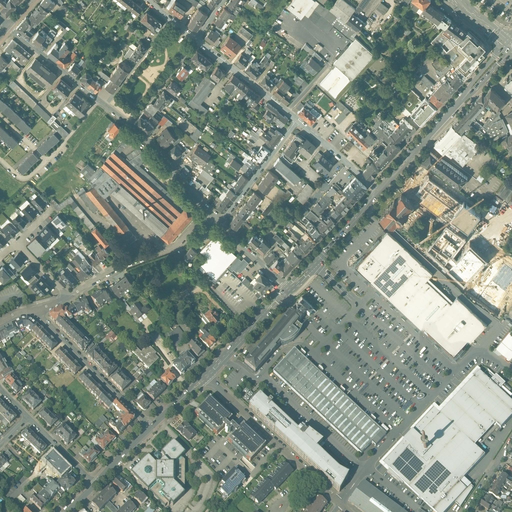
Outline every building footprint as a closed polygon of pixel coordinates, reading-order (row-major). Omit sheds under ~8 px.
[(0,0),(0,5),(1,4),(3,6),(0,9),(6,16),(11,11),(8,8),(5,5),(2,2),(3,0),(0,0)] [(16,6),(10,0),(8,0),(6,3),(5,5),(8,8),(11,11),(16,6)] [(55,3),(51,0),(43,0),(40,4),(49,12),(54,6),(53,5),(55,3)] [(136,4),(132,0),(127,7),(131,10),(136,4)] [(218,2),(215,0),(207,0),(209,1),(207,5),(213,9),(218,2)] [(239,4),(233,0),(229,0),(227,4),(229,6),(235,10),(236,8),(239,10),(241,7),(238,5),(239,4)] [(313,0),(293,0),(287,7),(300,18),(304,13),(310,6),(314,1),(313,0)] [(330,9),(325,6),(325,7),(316,0),(314,0),(314,1),(310,6),(333,25),(334,26),(349,38),(353,33),(355,35),(358,32),(345,22),(330,9)] [(355,9),(343,0),(336,0),(330,9),(345,22),(352,13),(355,9)] [(362,0),(355,9),(352,13),(356,16),(368,0),(362,0)] [(413,0),(414,0),(411,4),(421,12),(424,8),(428,2),(428,3),(430,0),(413,0)] [(186,8),(174,1),(173,3),(169,10),(180,17),(186,8)] [(388,8),(381,2),(376,8),(384,14),(388,8)] [(428,3),(428,2),(424,8),(420,13),(429,19),(430,17),(438,23),(444,14),(428,3)] [(203,5),(199,3),(196,7),(198,8),(206,14),(209,10),(203,5)] [(49,12),(40,4),(39,5),(37,7),(33,13),(40,19),(44,14),(46,15),(49,12)] [(142,8),(136,4),(131,10),(137,14),(142,8)] [(239,10),(236,8),(235,10),(229,6),(228,8),(233,12),(236,14),(239,10)] [(333,25),(310,6),(304,13),(327,33),(333,25)] [(198,8),(187,24),(196,30),(207,14),(206,14),(198,8)] [(231,12),(224,8),(219,15),(226,20),(228,17),(231,12)] [(146,12),(144,14),(143,13),(141,15),(143,16),(140,20),(147,26),(154,17),(149,14),(150,13),(148,11),(146,12)] [(233,13),(231,12),(228,17),(233,20),(236,16),(233,13)] [(40,19),(33,13),(32,13),(30,15),(30,16),(37,22),(40,19)] [(356,16),(352,13),(345,22),(358,32),(365,23),(356,16)] [(448,17),(444,14),(438,23),(433,29),(436,32),(440,27),(439,26),(440,25),(441,25),(445,27),(451,19),(448,17)] [(226,20),(219,15),(214,23),(215,23),(217,24),(221,27),(223,29),(224,28),(227,24),(227,23),(224,22),(226,20)] [(28,17),(26,17),(23,20),(30,26),(32,24),(34,25),(37,22),(30,16),(28,17)] [(158,21),(154,17),(147,26),(152,29),(152,30),(154,32),(157,28),(158,28),(159,26),(159,25),(160,25),(161,24),(161,22),(159,21),(158,21)] [(369,18),(364,24),(368,27),(373,22),(369,18)] [(457,24),(451,19),(445,27),(442,30),(450,36),(453,34),(459,26),(459,25),(457,23),(457,24)] [(30,26),(23,20),(17,27),(17,29),(29,38),(33,33),(28,29),(30,26)] [(66,26),(59,20),(56,23),(64,29),(65,27),(66,26)] [(459,26),(453,34),(450,36),(444,42),(450,49),(457,43),(459,41),(460,39),(461,39),(467,31),(459,25),(459,26)] [(253,35),(242,27),(238,31),(249,40),(249,39),(253,35)] [(42,29),(39,33),(38,32),(33,38),(34,39),(32,41),(38,45),(47,33),(45,32),(44,34),(43,33),(44,31),(42,29)] [(211,29),(205,37),(211,43),(215,38),(218,35),(217,35),(214,33),(214,32),(211,29)] [(442,30),(431,42),(436,47),(438,49),(444,42),(450,36),(442,30)] [(485,47),(468,31),(467,31),(461,39),(460,39),(459,41),(463,45),(469,51),(467,53),(468,54),(455,68),(464,78),(469,73),(479,63),(477,62),(485,53),(482,51),(485,47)] [(142,33),(141,32),(137,37),(142,41),(146,36),(142,33)] [(47,33),(38,45),(42,49),(52,37),(49,35),(47,33)] [(353,41),(334,63),(336,65),(320,83),(334,97),(351,78),(352,79),(374,55),(354,36),(355,35),(353,33),(349,38),(353,41)] [(229,36),(220,47),(231,56),(240,45),(229,36)] [(17,43),(12,40),(5,49),(7,51),(10,53),(10,52),(11,52),(13,50),(12,49),(17,43)] [(459,41),(457,43),(450,49),(443,55),(447,59),(463,45),(459,41)] [(55,43),(47,53),(56,60),(66,47),(68,45),(65,42),(59,49),(60,50),(59,51),(55,48),(58,45),(55,43)] [(24,49),(17,43),(12,49),(13,50),(11,52),(15,55),(16,53),(19,55),(24,49)] [(146,48),(140,43),(135,50),(141,55),(146,48)] [(66,47),(56,60),(60,63),(66,57),(64,55),(69,49),(66,47)] [(31,55),(24,49),(19,55),(22,57),(19,61),(23,64),(31,55)] [(130,49),(124,56),(128,59),(133,51),(130,49)] [(135,50),(134,50),(133,51),(128,59),(131,61),(132,60),(135,63),(141,55),(135,50)] [(201,51),(199,50),(197,51),(197,50),(191,57),(194,60),(193,62),(195,63),(197,62),(198,63),(204,56),(200,53),(201,51)] [(66,57),(60,63),(64,67),(70,60),(72,62),(77,55),(73,52),(68,59),(66,57)] [(322,58),(315,52),(312,55),(319,62),(322,58)] [(116,56),(111,53),(108,58),(112,61),(116,56)] [(249,59),(241,53),(234,61),(242,68),(249,59)] [(10,58),(8,56),(5,60),(8,62),(11,65),(14,61),(10,58)] [(208,59),(204,56),(198,63),(200,64),(198,66),(201,68),(202,67),(205,69),(211,62),(211,61),(211,60),(209,58),(208,59)] [(258,64),(256,66),(250,74),(256,78),(260,72),(259,71),(268,59),(264,56),(258,64)] [(320,65),(311,57),(304,65),(313,73),(320,65)] [(55,75),(35,59),(26,70),(47,86),(55,75)] [(446,65),(442,64),(437,59),(431,64),(436,70),(436,71),(441,78),(444,74),(453,66),(450,62),(446,65)] [(20,68),(13,62),(11,65),(17,71),(20,68)] [(74,62),(68,70),(75,75),(80,69),(75,66),(76,64),(74,62)] [(253,63),(251,62),(245,70),(250,74),(256,66),(254,64),(255,63),(253,62),(253,63)] [(128,71),(119,64),(109,77),(111,78),(118,83),(128,71)] [(464,78),(455,68),(455,67),(455,68),(453,66),(444,74),(456,87),(464,79),(464,78)] [(183,67),(180,70),(180,69),(178,71),(179,72),(176,75),(182,79),(184,76),(185,77),(186,75),(186,74),(188,71),(183,67)] [(221,70),(217,67),(210,75),(218,81),(225,72),(224,72),(225,71),(222,69),(221,70)] [(109,77),(99,69),(96,74),(99,76),(99,77),(107,82),(111,78),(109,77)] [(91,75),(86,70),(80,77),(81,78),(80,80),(87,85),(93,78),(94,76),(92,74),(91,75)] [(94,76),(93,78),(87,85),(95,91),(100,84),(97,81),(96,80),(99,77),(99,76),(96,74),(95,75),(94,76)] [(456,87),(444,74),(441,78),(439,80),(451,92),(456,87)] [(239,80),(232,75),(224,87),(231,92),(239,80)] [(268,78),(265,75),(260,82),(265,86),(270,80),(268,78)] [(369,75),(365,80),(372,87),(376,82),(369,75)] [(118,83),(111,78),(107,82),(105,86),(113,92),(119,84),(118,83)] [(66,83),(60,79),(52,89),(58,93),(66,83)] [(202,80),(194,91),(197,93),(192,99),(197,103),(199,104),(213,87),(214,88),(216,85),(208,79),(205,83),(202,80)] [(433,83),(429,79),(425,83),(429,87),(433,83)] [(37,103),(13,80),(9,85),(33,108),(36,104),(37,103)] [(244,84),(239,80),(231,92),(234,94),(237,90),(238,91),(244,84)] [(270,80),(265,86),(270,90),(275,83),(272,81),(270,80)] [(283,80),(278,87),(273,93),(280,98),(286,90),(290,85),(289,85),(283,80)] [(451,92),(439,80),(431,89),(434,92),(443,101),(451,92)] [(180,88),(171,81),(166,88),(175,95),(180,88)] [(71,88),(66,83),(58,93),(63,98),(71,88)] [(244,84),(238,91),(240,92),(237,96),(240,99),(243,95),(248,87),(244,84)] [(256,94),(256,93),(249,87),(243,95),(247,98),(251,101),(256,94)] [(505,102),(491,88),(484,95),(482,93),(477,98),(484,105),(486,108),(488,106),(490,108),(493,106),(497,110),(505,102)] [(286,90),(280,98),(286,103),(291,98),(292,97),(291,96),(288,94),(289,92),(286,90)] [(164,91),(158,98),(165,103),(170,97),(164,91)] [(443,101),(434,92),(429,97),(439,106),(443,101)] [(74,93),(66,104),(73,110),(82,99),(81,99),(74,93)] [(256,93),(256,94),(251,101),(249,102),(253,105),(254,105),(254,104),(260,97),(256,93)] [(4,99),(0,96),(0,107),(3,110),(9,103),(8,102),(6,103),(5,101),(4,102),(3,100),(4,99)] [(82,99),(73,110),(80,116),(91,103),(83,97),(81,99),(82,99)] [(174,100),(170,97),(165,103),(167,104),(166,104),(169,107),(174,100)] [(165,103),(158,98),(153,104),(151,102),(149,105),(156,110),(157,108),(158,109),(158,108),(160,110),(163,106),(164,107),(166,104),(167,104),(165,103)] [(477,98),(465,112),(472,118),(473,118),(475,116),(482,107),(484,105),(477,98)] [(197,103),(192,99),(188,104),(193,108),(197,103)] [(184,103),(179,100),(177,102),(185,108),(187,105),(184,103)] [(346,107),(339,100),(335,105),(342,112),(346,107)] [(11,105),(9,103),(3,110),(16,123),(23,116),(21,114),(20,115),(17,112),(18,111),(14,108),(13,109),(10,106),(11,105)] [(277,110),(267,103),(264,107),(267,109),(275,115),(277,112),(276,111),(277,110)] [(407,109),(400,103),(396,106),(403,113),(407,109)] [(427,104),(417,114),(420,116),(425,121),(434,110),(428,105),(427,104)] [(38,105),(34,109),(40,115),(44,111),(38,105)] [(156,110),(149,105),(144,111),(140,116),(143,119),(144,118),(147,121),(151,117),(154,113),(156,110)] [(303,106),(297,113),(298,113),(298,114),(300,116),(301,116),(304,118),(309,111),(308,110),(303,106)] [(351,112),(346,107),(342,112),(347,116),(351,112)] [(482,107),(475,116),(476,117),(479,114),(481,116),(486,111),(482,107)] [(275,115),(267,109),(262,117),(269,122),(272,118),(278,123),(278,124),(281,127),(284,122),(275,115)] [(163,116),(156,110),(154,113),(161,118),(163,116)] [(51,117),(44,111),(40,115),(47,122),(51,117)] [(201,118),(193,111),(191,114),(199,120),(201,118)] [(311,113),(309,111),(304,118),(307,121),(307,122),(309,123),(310,123),(316,116),(311,113)] [(283,116),(277,112),(275,115),(284,122),(287,118),(284,116),(283,116)] [(342,112),(333,122),(337,126),(347,116),(342,112)] [(472,118),(465,112),(459,118),(469,128),(469,127),(473,130),(473,131),(475,129),(471,125),(476,120),(473,118),(472,118)] [(161,118),(154,113),(151,117),(158,122),(161,118)] [(493,113),(482,126),(487,130),(493,122),(495,119),(497,116),(495,114),(493,113)] [(497,116),(495,119),(493,122),(487,130),(497,137),(502,135),(507,133),(499,114),(497,116)] [(53,115),(51,117),(47,122),(50,124),(54,120),(56,117),(53,115)] [(26,122),(25,121),(25,120),(23,119),(25,117),(23,116),(16,123),(19,126),(26,133),(31,127),(30,125),(31,124),(27,121),(26,122)] [(143,119),(140,116),(134,123),(141,129),(147,121),(144,118),(143,119)] [(161,118),(158,122),(162,126),(164,124),(168,119),(163,116),(161,118)] [(269,122),(262,117),(260,120),(269,127),(272,124),(269,122)] [(413,127),(404,119),(403,118),(399,122),(400,123),(399,125),(396,127),(405,135),(413,127)] [(469,128),(459,118),(452,125),(461,133),(461,132),(467,136),(468,136),(473,130),(469,127),(469,128)] [(59,126),(54,120),(50,124),(56,130),(59,126)] [(392,123),(390,121),(389,120),(388,122),(389,123),(388,124),(394,129),(396,127),(392,123)] [(151,124),(147,121),(141,129),(147,134),(154,127),(150,124),(151,124)] [(388,129),(381,122),(373,131),(382,140),(387,145),(392,139),(389,135),(391,133),(390,132),(391,131),(389,128),(388,129)] [(120,128),(114,123),(108,130),(111,132),(109,134),(113,137),(120,128)] [(368,134),(363,129),(361,131),(353,124),(346,132),(364,149),(374,138),(369,133),(368,134)] [(0,136),(0,137),(0,139),(2,141),(3,140),(5,141),(6,141),(7,143),(6,144),(9,147),(11,146),(12,147),(18,142),(11,135),(10,136),(0,125),(0,136)] [(69,133),(60,125),(59,126),(56,130),(65,138),(69,133)] [(443,152),(450,157),(451,155),(463,165),(481,146),(468,136),(467,136),(461,132),(461,133),(452,125),(434,144),(443,152)] [(405,135),(396,127),(394,129),(392,131),(391,131),(390,132),(391,133),(389,135),(392,139),(397,144),(398,143),(405,135)] [(413,127),(405,135),(408,138),(413,133),(416,130),(413,127)] [(175,138),(167,128),(162,132),(163,133),(157,138),(164,147),(175,138)] [(202,132),(197,128),(192,135),(191,134),(189,136),(195,141),(196,141),(202,132)] [(274,131),(270,128),(268,131),(272,134),(271,136),(277,141),(282,135),(282,134),(275,130),(274,131)] [(484,133),(479,129),(478,131),(475,129),(473,131),(481,138),(484,133)] [(260,136),(251,130),(249,133),(252,135),(256,138),(258,140),(260,137),(259,136),(260,136)] [(271,136),(264,131),(263,131),(260,136),(259,136),(260,137),(266,142),(267,142),(271,136)] [(47,138),(37,148),(42,153),(42,154),(52,145),(59,139),(54,133),(47,139),(47,138)] [(195,141),(189,136),(185,133),(180,137),(183,139),(192,147),(195,141)] [(297,135),(296,135),(281,154),(282,156),(291,163),(301,151),(302,152),(303,151),(306,154),(310,150),(311,150),(315,146),(306,138),(304,140),(297,135)] [(405,135),(398,143),(401,146),(403,144),(403,143),(408,138),(405,135)] [(511,136),(511,135),(508,136),(507,135),(502,138),(503,139),(501,140),(504,145),(506,144),(508,148),(511,147),(511,146),(511,136)] [(277,141),(271,136),(267,142),(266,142),(266,143),(272,148),(272,147),(277,141)] [(180,137),(173,143),(175,146),(177,143),(183,139),(180,137)] [(397,144),(392,139),(387,145),(395,152),(401,146),(398,143),(397,144)] [(387,145),(382,140),(380,143),(375,149),(374,149),(373,151),(372,151),(369,154),(382,166),(392,155),(395,152),(387,145)] [(349,141),(343,147),(347,151),(353,145),(349,141)] [(175,146),(168,152),(174,159),(182,153),(178,149),(180,147),(177,143),(175,146)] [(210,156),(197,146),(190,156),(203,165),(207,159),(210,156)] [(262,146),(257,153),(253,150),(251,154),(254,156),(262,162),(269,152),(262,146)] [(182,211),(125,160),(119,154),(114,150),(102,163),(101,162),(98,165),(100,166),(95,171),(88,179),(87,181),(93,187),(86,192),(80,196),(82,199),(93,213),(98,208),(120,234),(128,228),(106,202),(108,200),(105,197),(112,192),(111,192),(119,183),(168,227),(182,211)] [(185,208),(155,181),(139,166),(148,155),(143,151),(142,152),(139,154),(137,155),(135,157),(132,159),(130,160),(129,161),(126,158),(125,160),(182,211),(185,208)] [(38,158),(32,152),(26,158),(32,164),(38,158)] [(252,158),(244,152),(242,154),(248,159),(250,160),(252,158)] [(467,178),(441,159),(440,160),(437,158),(430,152),(421,162),(429,169),(431,166),(460,188),(467,178)] [(327,158),(322,154),(321,154),(317,159),(314,163),(317,166),(321,170),(324,172),(332,163),(329,161),(330,160),(327,158)] [(291,163),(282,156),(280,159),(289,167),(291,163)] [(26,158),(23,161),(17,167),(22,173),(29,167),(29,166),(32,164),(26,158)] [(280,159),(279,158),(274,165),(294,183),(300,177),(289,167),(280,159)] [(215,165),(207,159),(203,165),(201,168),(209,174),(215,165)] [(241,165),(232,159),(232,160),(229,163),(238,170),(241,165)] [(259,166),(253,161),(252,162),(250,160),(248,159),(246,162),(245,162),(246,163),(245,164),(249,167),(255,171),(259,166)] [(184,162),(176,170),(183,176),(187,170),(185,168),(187,165),(184,162)] [(372,162),(370,164),(369,163),(366,166),(367,167),(363,171),(363,172),(370,179),(380,169),(372,162)] [(95,171),(87,164),(80,172),(88,179),(95,171)] [(420,175),(422,172),(423,173),(426,170),(421,165),(416,171),(420,175)] [(249,167),(247,169),(243,166),(241,169),(251,177),(255,171),(249,167)] [(214,178),(203,170),(200,174),(210,182),(214,178)] [(269,171),(258,186),(266,193),(278,177),(269,171)] [(359,180),(351,174),(347,179),(350,181),(343,190),(346,193),(348,194),(350,192),(356,198),(365,188),(365,186),(360,180),(359,180)] [(248,180),(242,175),(237,182),(244,187),(248,180)] [(436,197),(432,203),(445,212),(449,206),(449,205),(454,198),(428,179),(422,187),(436,197)] [(233,187),(232,188),(238,193),(239,193),(244,187),(237,182),(233,187)] [(168,227),(119,183),(111,192),(112,192),(160,235),(168,227)] [(308,183),(296,198),(303,204),(314,189),(308,183)] [(336,183),(332,187),(335,190),(337,191),(341,188),(336,183)] [(233,187),(229,184),(227,187),(229,189),(237,195),(238,193),(232,188),(233,187)] [(179,193),(171,186),(168,191),(175,198),(179,193)] [(211,191),(206,187),(205,189),(201,193),(206,197),(211,191)] [(511,221),(511,193),(502,187),(489,207),(498,213),(495,217),(501,221),(504,217),(511,221)] [(83,188),(74,195),(76,199),(80,196),(86,192),(83,188)] [(237,195),(229,189),(226,193),(234,199),(237,195)] [(280,189),(271,201),(276,205),(281,198),(286,193),(280,189)] [(287,190),(281,198),(285,201),(291,194),(287,190)] [(349,205),(340,196),(341,195),(340,194),(337,191),(335,190),(329,196),(326,193),(323,197),(329,202),(330,201),(336,207),(342,213),(349,205)] [(71,191),(56,202),(59,205),(73,195),(71,191)] [(261,197),(254,192),(250,198),(257,203),(261,197)] [(350,192),(348,194),(346,193),(344,195),(341,193),(340,194),(341,195),(340,196),(349,205),(356,198),(350,192)] [(234,199),(226,193),(225,195),(226,195),(222,201),(229,206),(234,199),(234,200),(234,199)] [(46,200),(39,194),(37,196),(43,202),(46,200)] [(398,198),(395,201),(394,201),(385,210),(386,211),(383,215),(379,219),(393,229),(399,223),(405,217),(405,218),(409,214),(408,213),(414,206),(409,201),(406,198),(402,194),(398,198)] [(73,195),(59,205),(56,202),(53,199),(49,203),(58,211),(69,204),(71,203),(76,199),(74,195),(73,195)] [(222,201),(216,195),(214,197),(219,201),(217,203),(219,204),(222,201)] [(43,202),(37,196),(32,201),(40,209),(44,205),(43,204),(43,202)] [(80,196),(76,199),(71,203),(74,206),(82,199),(80,196)] [(323,197),(317,203),(323,209),(326,206),(329,202),(323,197)] [(257,203),(250,198),(246,203),(252,208),(253,208),(257,203)] [(229,206),(222,201),(219,204),(217,203),(215,206),(224,213),(224,212),(229,206)] [(467,204),(464,202),(463,202),(451,218),(457,223),(457,224),(461,227),(462,226),(468,231),(481,214),(471,207),(471,206),(468,203),(467,204)] [(246,203),(242,208),(248,213),(252,208),(246,203)] [(323,209),(317,203),(314,206),(318,210),(320,212),(322,210),(323,209)] [(33,211),(27,205),(22,210),(30,219),(36,214),(33,211)] [(90,221),(77,206),(75,207),(73,209),(86,224),(90,221)] [(309,212),(303,206),(299,210),(305,216),(309,212)] [(168,227),(160,235),(161,235),(168,242),(194,214),(192,213),(191,213),(186,208),(186,207),(185,208),(182,211),(168,227)] [(333,210),(329,214),(335,220),(342,213),(336,207),(334,209),(333,210)] [(248,213),(242,208),(238,214),(244,218),(244,219),(248,213)] [(268,214),(266,217),(270,220),(276,214),(271,210),(270,212),(268,214)] [(314,214),(310,210),(309,212),(305,216),(313,223),(316,226),(322,220),(319,217),(319,218),(314,214)] [(320,212),(318,210),(314,214),(319,218),(319,217),(322,220),(326,216),(323,214),(320,212)] [(329,214),(326,211),(325,212),(323,214),(326,216),(322,220),(329,226),(335,220),(329,214)] [(238,214),(237,213),(233,219),(240,224),(244,218),(238,214)] [(21,218),(18,214),(18,215),(12,220),(20,228),(26,223),(21,218)] [(65,223),(58,215),(51,221),(55,224),(59,229),(59,228),(65,223)] [(312,223),(304,216),(301,220),(309,227),(312,223)] [(240,224),(233,219),(229,224),(236,229),(240,224)] [(289,220),(281,230),(290,236),(293,232),(290,229),(294,224),(289,220)] [(322,220),(316,226),(318,227),(323,233),(329,226),(322,220)] [(16,228),(10,221),(8,223),(14,230),(16,228)] [(94,226),(90,221),(86,224),(90,229),(94,226)] [(8,223),(2,229),(10,237),(12,236),(15,234),(14,234),(16,232),(14,230),(8,223)] [(316,226),(313,223),(312,223),(309,227),(307,229),(317,239),(323,233),(318,227),(316,226)] [(59,229),(55,224),(52,227),(58,234),(61,231),(59,228),(59,229)] [(56,236),(48,228),(46,225),(39,232),(45,239),(49,242),(56,236)] [(109,243),(95,227),(91,231),(94,235),(97,238),(101,242),(105,247),(109,243)] [(137,238),(128,228),(120,234),(129,245),(137,238)] [(300,237),(311,246),(315,241),(305,231),(300,237)] [(311,246),(300,237),(293,232),(290,236),(297,243),(307,250),(311,246)] [(388,265),(405,248),(388,232),(382,238),(371,249),(381,259),(388,265)] [(444,264),(448,259),(437,251),(447,237),(441,232),(428,249),(444,264)] [(451,256),(463,239),(455,233),(442,249),(451,256)] [(255,236),(253,234),(247,240),(250,242),(252,244),(254,247),(262,238),(260,236),(258,238),(256,236),(255,236)] [(168,242),(161,235),(159,238),(161,240),(160,240),(164,244),(168,242)] [(39,242),(35,237),(28,244),(35,252),(43,245),(39,242)] [(217,238),(214,241),(211,239),(200,252),(207,258),(200,266),(215,280),(219,276),(226,268),(236,256),(217,238)] [(270,244),(262,238),(254,247),(262,253),(270,244)] [(412,238),(408,242),(436,267),(439,263),(412,238)] [(88,245),(83,239),(80,241),(87,250),(91,247),(89,244),(88,245)] [(43,241),(42,240),(39,242),(43,245),(45,248),(44,248),(45,249),(48,247),(48,246),(43,241)] [(290,247),(284,242),(281,245),(291,254),(294,251),(290,247)] [(307,250),(297,243),(294,246),(293,244),(290,247),(294,251),(300,257),(307,250)] [(43,245),(35,252),(37,255),(44,248),(45,248),(43,245)] [(109,253),(103,247),(101,249),(98,245),(95,248),(98,252),(96,253),(102,259),(109,253)] [(485,259),(470,245),(465,251),(466,251),(457,261),(457,262),(455,264),(454,263),(449,268),(464,282),(485,259)] [(184,256),(183,256),(186,258),(189,260),(197,252),(191,247),(184,256)] [(381,259),(364,277),(372,283),(390,301),(424,266),(405,248),(388,265),(381,259)] [(273,249),(263,259),(271,265),(279,257),(276,254),(277,253),(273,249)] [(364,277),(381,259),(371,249),(354,267),(364,277)] [(497,275),(509,255),(499,249),(487,269),(497,275)] [(96,253),(94,250),(92,252),(88,255),(91,258),(90,259),(95,265),(101,259),(102,259),(96,253)] [(300,257),(294,251),(291,254),(287,257),(294,264),(300,257)] [(18,253),(10,261),(16,268),(24,260),(18,253)] [(84,260),(82,261),(79,257),(77,255),(74,257),(76,260),(79,263),(83,268),(85,270),(92,264),(85,257),(83,259),(84,260)] [(241,261),(236,256),(226,268),(231,272),(233,270),(236,272),(237,271),(240,273),(249,263),(243,258),(241,261)] [(285,260),(276,270),(281,275),(284,275),(294,264),(287,257),(285,260)] [(511,279),(511,257),(486,305),(495,310),(511,279)] [(271,265),(276,270),(285,260),(283,259),(280,262),(277,259),(271,265)] [(29,265),(21,273),(28,280),(36,272),(29,265)] [(424,266),(390,301),(399,309),(426,280),(432,274),(424,266)] [(11,275),(3,267),(0,268),(0,279),(3,283),(11,275)] [(89,274),(85,270),(83,268),(81,270),(77,274),(82,280),(89,274)] [(69,272),(66,269),(60,275),(72,287),(78,281),(78,282),(78,281),(70,272),(69,272)] [(274,286),(259,272),(254,277),(258,280),(253,286),(251,284),(251,283),(248,287),(252,291),(255,288),(257,290),(254,292),(260,298),(261,300),(274,286)] [(133,285),(126,275),(119,281),(126,290),(125,289),(128,286),(129,287),(133,285)] [(40,277),(32,285),(41,295),(45,291),(46,293),(51,288),(40,277)] [(64,286),(66,284),(60,278),(58,280),(64,286)] [(251,283),(245,278),(242,281),(248,287),(251,283),(251,284),(251,283)] [(426,280),(399,309),(413,322),(440,293),(433,287),(434,285),(432,284),(431,285),(426,280)] [(111,286),(114,289),(119,296),(123,293),(121,290),(124,288),(126,290),(119,281),(111,286)] [(105,288),(101,291),(100,290),(99,290),(98,292),(97,293),(98,293),(91,298),(96,304),(97,303),(99,306),(101,304),(102,305),(106,302),(108,300),(109,302),(113,299),(109,294),(110,294),(105,288)] [(186,289),(180,294),(186,300),(191,296),(186,289)] [(440,293),(413,322),(424,332),(451,303),(440,293)] [(298,301),(299,301),(298,303),(296,302),(297,305),(298,305),(299,307),(298,307),(301,310),(305,313),(309,316),(315,310),(311,306),(302,297),(298,301)] [(451,303),(424,332),(453,360),(461,352),(462,352),(487,325),(457,297),(451,303)] [(80,302),(73,306),(77,314),(81,311),(82,313),(83,312),(83,311),(84,310),(85,309),(83,305),(80,302)] [(92,312),(86,303),(83,305),(85,309),(84,310),(86,313),(87,313),(88,314),(92,312)] [(137,304),(134,306),(134,309),(132,311),(134,314),(136,314),(136,316),(138,319),(142,316),(145,313),(142,309),(137,304)] [(73,306),(67,309),(65,310),(64,309),(62,308),(61,308),(55,311),(54,311),(49,316),(50,318),(49,318),(55,324),(55,323),(60,327),(59,328),(62,330),(71,339),(70,339),(73,341),(77,345),(77,346),(84,339),(64,318),(67,316),(68,319),(77,314),(73,306)] [(299,321),(305,315),(293,307),(272,332),(270,334),(268,335),(244,363),(255,373),(280,345),(283,347),(283,346),(284,346),(286,346),(287,345),(288,344),(289,344),(291,343),(292,342),(293,341),(295,340),(296,338),(298,336),(299,334),(300,332),(301,330),(296,325),(299,321)] [(213,315),(211,312),(202,319),(207,326),(209,324),(213,329),(215,327),(217,328),(219,326),(218,324),(222,321),(219,317),(217,317),(217,316),(217,315),(216,315),(215,314),(214,314),(213,315)] [(25,319),(23,319),(21,320),(14,323),(18,330),(21,328),(21,330),(24,328),(26,330),(34,323),(32,321),(30,320),(28,319),(25,319)] [(14,323),(4,329),(8,337),(14,334),(19,332),(18,330),(14,323)] [(51,339),(43,331),(41,329),(37,325),(36,325),(31,330),(31,331),(51,351),(57,345),(53,341),(51,339)] [(184,336),(178,327),(173,331),(180,340),(184,336)] [(215,342),(202,328),(200,331),(204,335),(200,339),(209,348),(215,342)] [(4,329),(0,331),(0,337),(2,341),(5,339),(6,341),(9,339),(8,337),(4,329)] [(511,330),(511,329),(496,348),(502,353),(506,356),(510,359),(511,356),(511,330)] [(180,340),(173,331),(168,334),(177,346),(182,342),(180,340)] [(89,344),(84,339),(77,346),(82,351),(84,349),(85,350),(88,348),(88,347),(87,346),(89,344)] [(202,347),(195,340),(189,346),(192,349),(191,350),(198,358),(205,352),(201,348),(202,347)] [(148,345),(140,353),(136,349),(133,353),(149,369),(152,365),(151,364),(158,358),(154,354),(155,352),(148,345)] [(95,348),(87,356),(93,362),(95,361),(94,361),(101,354),(99,351),(95,348)] [(288,386),(310,363),(301,355),(294,348),(272,371),(274,373),(288,386)] [(75,363),(66,355),(67,354),(65,352),(64,352),(61,349),(55,355),(75,375),(81,370),(77,365),(75,363)] [(195,362),(187,353),(185,355),(184,354),(181,357),(182,358),(180,360),(187,368),(191,365),(195,362)] [(101,354),(94,361),(95,361),(99,365),(105,359),(101,354)] [(105,359),(99,365),(104,370),(110,364),(105,359)] [(187,368),(180,360),(173,366),(181,375),(185,372),(184,371),(187,368)] [(4,361),(0,363),(0,374),(0,375),(2,374),(10,370),(9,370),(4,361),(3,361),(4,361)] [(113,366),(110,363),(110,364),(104,370),(102,371),(108,378),(116,369),(113,366)] [(310,363),(288,386),(308,404),(329,381),(318,371),(310,363)] [(12,368),(9,370),(10,370),(2,374),(4,377),(7,374),(13,371),(12,368)] [(496,375),(490,381),(478,369),(472,375),(474,377),(463,390),(496,424),(501,428),(511,416),(511,401),(500,390),(505,383),(496,375)] [(119,371),(110,380),(116,386),(123,378),(121,376),(122,375),(119,371)] [(168,371),(162,377),(163,379),(160,381),(167,388),(168,387),(169,387),(171,385),(171,384),(175,380),(171,376),(172,375),(168,371)] [(89,377),(84,373),(79,379),(89,389),(94,383),(90,379),(91,379),(89,377)] [(18,381),(12,374),(5,381),(5,382),(7,384),(8,384),(11,387),(18,381)] [(126,381),(123,378),(116,386),(122,392),(130,383),(127,380),(126,381)] [(18,381),(11,387),(14,391),(13,392),(16,394),(17,393),(17,394),(22,389),(20,388),(22,387),(19,384),(21,383),(19,381),(18,381)] [(329,381),(308,404),(334,429),(356,406),(340,392),(329,381)] [(162,385),(159,382),(153,388),(160,395),(166,389),(163,387),(164,386),(162,385)] [(98,387),(94,383),(89,389),(99,399),(104,393),(100,389),(101,389),(99,387),(98,387)] [(160,395),(153,388),(147,394),(154,401),(160,395)] [(43,390),(35,397),(37,399),(41,396),(41,397),(44,394),(45,395),(46,393),(43,390)] [(452,401),(487,433),(496,424),(463,390),(452,401)] [(30,392),(23,398),(25,401),(25,402),(27,405),(28,404),(29,404),(35,397),(30,392)] [(108,398),(104,393),(99,399),(109,409),(112,406),(114,404),(110,400),(111,399),(109,397),(108,398)] [(339,492),(348,476),(338,471),(318,452),(324,445),(322,443),(308,432),(307,433),(305,431),(302,428),(298,432),(286,421),(270,407),(272,405),(274,403),(272,401),(270,403),(268,404),(259,396),(257,398),(256,400),(254,399),(253,400),(253,401),(254,402),(249,407),(260,418),(264,421),(263,422),(273,431),(274,431),(294,450),(303,459),(333,487),(339,492)] [(35,397),(29,404),(28,406),(31,408),(32,408),(34,410),(41,403),(37,399),(35,397)] [(150,404),(144,397),(143,398),(142,397),(138,401),(139,402),(137,404),(143,411),(144,411),(145,411),(147,409),(146,408),(150,404)] [(211,397),(197,412),(218,432),(224,426),(230,432),(232,429),(236,433),(230,440),(251,460),(266,444),(254,433),(244,424),(239,429),(233,424),(230,426),(227,423),(233,417),(211,397)] [(134,418),(117,401),(114,404),(112,406),(114,408),(115,407),(125,417),(124,418),(123,417),(117,422),(124,429),(134,420),(134,418)] [(487,433),(452,401),(441,412),(442,413),(475,446),(487,433)] [(356,406),(334,429),(361,454),(372,443),(375,446),(386,435),(371,421),(356,406)] [(389,468),(389,469),(442,413),(441,412),(438,409),(437,410),(433,407),(412,430),(413,431),(409,435),(405,440),(404,439),(382,462),(386,465),(384,466),(386,468),(388,469),(389,468)] [(1,414),(0,414),(0,420),(1,422),(5,419),(4,419),(5,418),(11,412),(7,408),(1,414)] [(51,415),(45,409),(43,411),(41,413),(39,415),(45,422),(51,415)] [(11,412),(5,418),(4,419),(5,419),(10,424),(16,417),(11,412)] [(485,455),(475,446),(442,413),(389,469),(390,469),(387,472),(399,482),(401,480),(424,502),(435,511),(445,511),(455,502),(460,507),(474,488),(471,485),(467,489),(459,483),(485,455)] [(51,415),(45,422),(51,428),(54,425),(57,421),(54,419),(56,417),(53,414),(51,415)] [(100,419),(95,424),(98,428),(103,423),(100,419)] [(124,429),(117,422),(115,424),(113,422),(109,425),(119,435),(124,429)] [(186,422),(178,430),(190,442),(193,438),(199,443),(206,437),(200,432),(198,434),(186,422)] [(61,426),(58,430),(56,433),(57,433),(56,435),(57,436),(59,435),(62,439),(70,431),(64,425),(62,427),(61,426)] [(33,434),(28,429),(21,435),(27,441),(33,435),(33,434)] [(116,439),(110,433),(107,430),(104,434),(105,435),(102,437),(102,438),(109,444),(112,442),(113,443),(116,439)] [(70,431),(62,439),(65,442),(65,443),(66,445),(68,444),(68,445),(71,443),(74,440),(74,439),(76,437),(70,431)] [(37,439),(33,435),(27,441),(31,445),(37,439)] [(102,437),(101,436),(95,442),(103,450),(104,450),(105,450),(106,448),(106,447),(109,444),(102,438),(102,437)] [(41,443),(37,439),(31,445),(35,449),(41,443)] [(46,448),(41,442),(41,443),(35,449),(36,450),(40,454),(46,448)] [(147,456),(130,472),(146,489),(150,489),(156,496),(158,494),(168,504),(172,504),(183,494),(180,490),(184,486),(184,461),(181,457),(184,454),(173,442),(160,453),(160,456),(162,459),(157,464),(155,464),(147,456)] [(93,448),(86,455),(84,453),(85,452),(82,450),(79,453),(90,465),(97,459),(96,457),(99,454),(93,448)] [(288,468),(284,464),(280,467),(281,467),(279,470),(278,469),(275,472),(276,473),(273,476),(282,483),(283,481),(288,477),(292,472),(290,470),(288,468)] [(69,470),(65,466),(60,470),(65,475),(69,470)] [(244,479),(234,469),(222,482),(226,486),(220,491),(227,497),(244,479)] [(499,478),(506,483),(510,486),(511,483),(511,481),(509,479),(509,478),(502,473),(499,478)] [(58,476),(53,482),(56,485),(60,481),(61,482),(63,480),(58,476)] [(75,484),(67,476),(63,480),(61,482),(60,483),(62,484),(67,490),(68,490),(75,484)] [(282,483),(273,476),(271,478),(270,478),(267,481),(265,480),(263,482),(264,482),(261,485),(269,493),(270,492),(274,488),(276,490),(282,483)] [(118,479),(118,478),(113,484),(123,492),(127,487),(122,482),(118,479)] [(506,483),(499,478),(496,483),(503,488),(504,487),(507,489),(509,486),(505,484),(506,483)] [(131,485),(124,480),(122,482),(127,487),(128,488),(131,485)] [(42,491),(43,492),(51,499),(57,493),(61,496),(64,493),(53,482),(52,481),(42,491)] [(363,482),(348,501),(351,503),(353,505),(362,511),(423,511),(420,509),(417,511),(403,511),(368,485),(366,484),(363,482)] [(503,488),(496,483),(492,488),(500,493),(500,492),(504,494),(505,491),(502,489),(503,488)] [(67,490),(62,484),(59,488),(64,493),(67,490)] [(43,490),(38,485),(37,487),(34,490),(37,493),(38,494),(39,493),(40,495),(37,498),(35,495),(30,500),(40,510),(44,506),(48,503),(48,502),(51,499),(43,492),(42,491),(42,490),(43,490)] [(269,493),(261,485),(258,488),(258,487),(255,490),(256,491),(253,493),(250,496),(255,501),(258,503),(259,504),(263,499),(267,495),(269,493)] [(108,488),(92,504),(99,511),(105,506),(109,502),(116,495),(112,491),(112,492),(108,488)] [(500,493),(492,488),(489,493),(496,498),(500,499),(500,498),(497,497),(500,493)] [(147,499),(139,492),(134,499),(141,505),(147,499)] [(495,500),(487,495),(484,500),(491,505),(492,504),(495,500)] [(317,496),(307,510),(310,511),(320,511),(327,503),(317,496)] [(491,505),(484,500),(480,505),(488,510),(491,506),(491,505)] [(118,511),(132,511),(136,509),(129,501),(118,511)] [(497,504),(495,502),(494,505),(492,504),(491,505),(498,509),(499,506),(500,507),(503,503),(499,501),(497,504)] [(118,511),(109,502),(105,506),(111,511),(118,511)]
